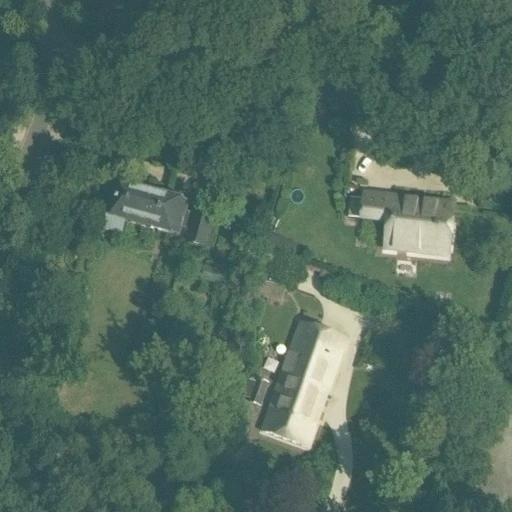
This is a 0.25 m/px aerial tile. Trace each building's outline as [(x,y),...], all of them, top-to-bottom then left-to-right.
[(183,230),(189,232),(185,246),(207,252),(215,222),(184,214),(187,204),(115,184),(103,229),(123,234),(125,226),(180,240),(183,230)] [(364,222),(388,225),(385,252),(449,259),(454,205),(423,202),(422,207),(391,204),(391,198),(366,196),(366,201),(350,199),(348,220),(364,221),(364,222)] [(294,289),(304,263),(263,249),(254,276),(294,289)] [(228,275),(205,268),(201,281),(224,288),(228,275)] [(260,433),(309,451),(348,341),(299,324),(260,433)] [(261,408),(269,385),(256,381),(249,404),(261,408)]
